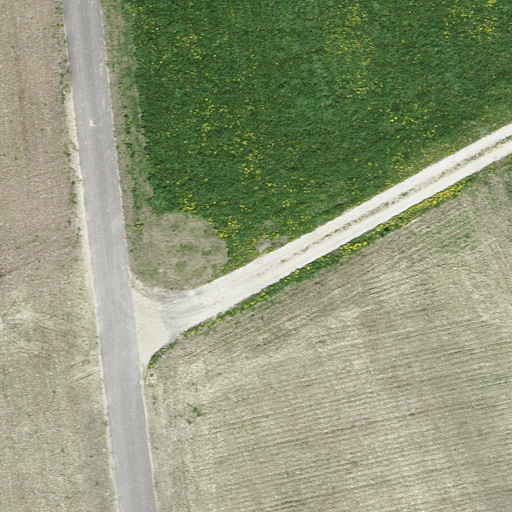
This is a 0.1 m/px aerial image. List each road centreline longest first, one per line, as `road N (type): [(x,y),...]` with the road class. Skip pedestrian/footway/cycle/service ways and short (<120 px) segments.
road 1 (residential): [(82,0),(132,511)]
road 2 (track): [(511,154),(115,364)]
